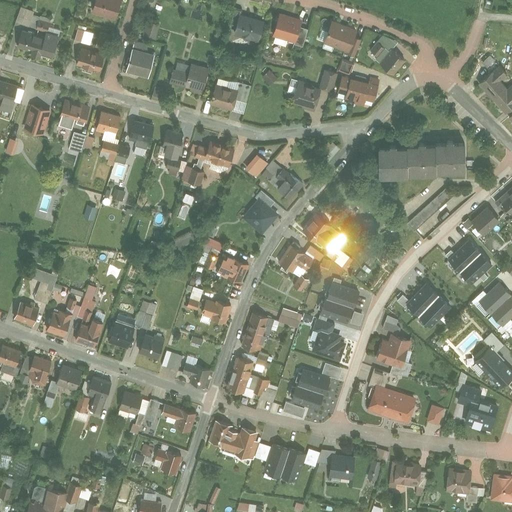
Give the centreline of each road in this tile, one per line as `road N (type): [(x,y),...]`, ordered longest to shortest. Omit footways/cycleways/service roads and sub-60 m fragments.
road 1 (residential): [(334,432),(396,276),(511,167)]
road 2 (residential): [(209,401),(262,255),(368,126)]
road 3 (residential): [(106,92),(256,133),(368,126)]
road 4 (residential): [(0,322),(209,401)]
road 5 (residential): [(334,432),(505,453)]
road 6 (residential): [(303,0),(423,44),(440,76)]
road 7 (residential): [(209,401),(334,432)]
